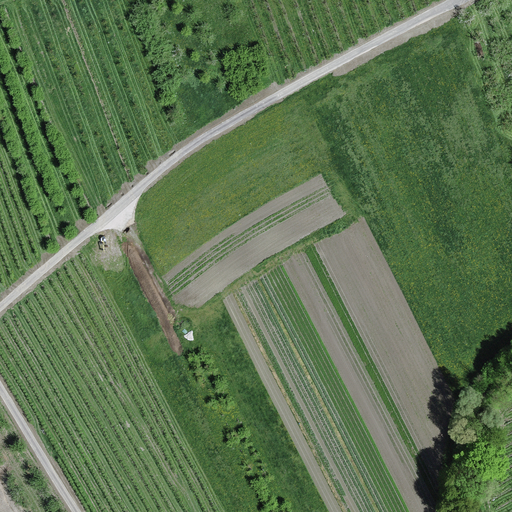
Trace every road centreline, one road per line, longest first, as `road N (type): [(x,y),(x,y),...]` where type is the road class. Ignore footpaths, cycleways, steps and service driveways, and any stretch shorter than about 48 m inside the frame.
road 1 (track): [(0,307),(188,148),(456,0)]
road 2 (track): [(117,205),(167,311),(185,324),(271,274)]
road 3 (track): [(0,387),(75,511)]
